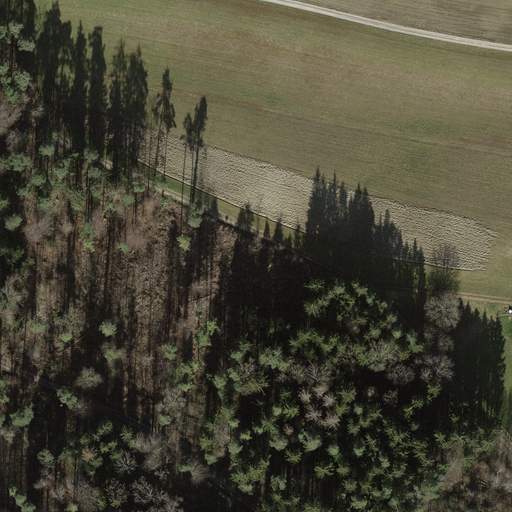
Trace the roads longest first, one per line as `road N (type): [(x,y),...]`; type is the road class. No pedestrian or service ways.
road 1 (track): [(511,447),(366,283),(0,108)]
road 2 (track): [(0,360),(142,423),(259,511)]
road 3 (track): [(257,0),(511,49)]
road 4 (track): [(366,283),(511,302)]
